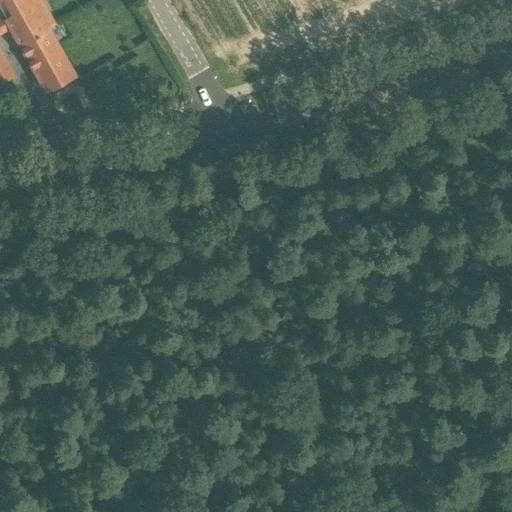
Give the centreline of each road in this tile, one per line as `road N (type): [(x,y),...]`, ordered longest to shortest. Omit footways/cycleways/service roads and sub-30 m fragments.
road 1 (tertiary): [(225,131),(511,40)]
road 2 (tertiary): [(0,184),(225,131)]
road 3 (unclassified): [(225,131),(152,0)]
